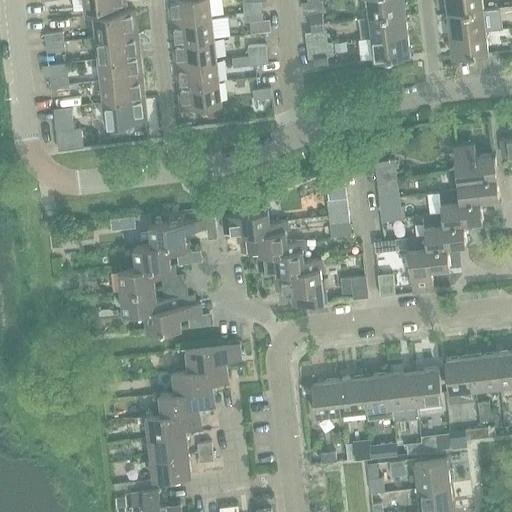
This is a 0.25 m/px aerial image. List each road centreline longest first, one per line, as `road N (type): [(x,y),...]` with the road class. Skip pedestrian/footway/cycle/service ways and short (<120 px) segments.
road 1 (residential): [(12,0),(34,156),(62,183),(170,172)]
road 2 (residential): [(511,302),(276,335)]
road 3 (residential): [(170,172),(149,0)]
road 4 (residential): [(295,135),(436,92)]
road 5 (residential): [(295,135),(281,0)]
road 6 (residential): [(287,469),(276,335)]
road 7 (residential): [(170,172),(241,160),(295,135)]
